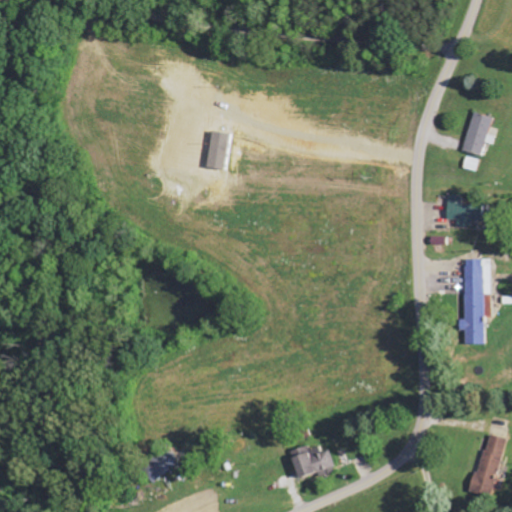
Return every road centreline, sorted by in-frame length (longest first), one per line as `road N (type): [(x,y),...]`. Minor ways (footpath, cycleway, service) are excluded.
road 1 (secondary): [(296,511),(384,470),(416,434),(423,347),(419,159),(475,0)]
road 2 (residential): [(57,0),(251,31),(457,49)]
